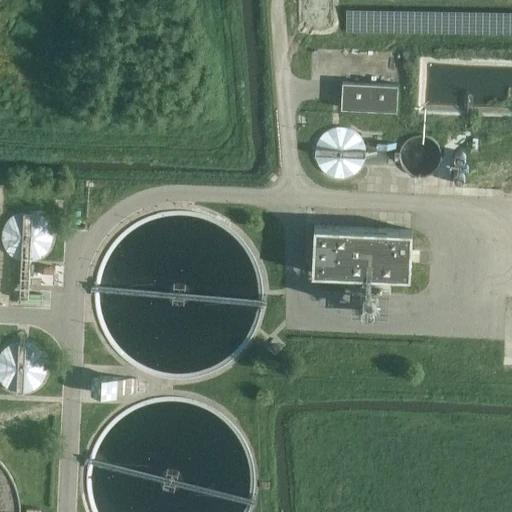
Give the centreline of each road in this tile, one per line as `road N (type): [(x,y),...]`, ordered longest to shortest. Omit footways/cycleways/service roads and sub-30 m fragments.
road 1 (unknown): [(295,193),(439,206),(455,228),(459,257),(457,291),(446,311),(363,317),(335,313),(316,299),(298,253)]
road 2 (unknown): [(70,328),(85,252),(118,211),(171,190),(295,193)]
